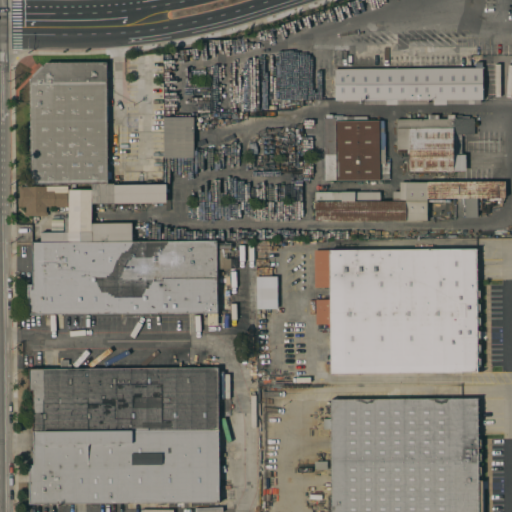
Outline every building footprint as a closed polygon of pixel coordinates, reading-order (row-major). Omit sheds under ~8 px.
[(92,184),(30,184),(30,79),(33,76),(32,75),(42,65),(43,66),(46,63),(106,62),(107,184),(92,184)] [(475,68),(475,62),(482,62),(482,68),(482,100),(480,100),(480,104),(446,104),(446,105),(433,105),(433,100),(428,100),(428,105),(363,105),(363,100),(342,100),(342,101),(339,101),(339,100),(334,100),(334,69),(475,68)] [(335,115),(342,115),(342,116),(346,116),(346,117),(354,117),(354,116),(359,116),(369,115),(369,121),(384,121),(384,132),(385,162),(389,162),(389,179),(335,180),(335,118),(335,115)] [(427,119),(427,115),(438,115),(438,119),(447,119),(447,115),(454,115),(462,115),(462,116),(469,116),(469,118),(474,118),(474,134),(453,135),(453,171),(409,171),(409,149),(397,149),(396,119),(427,119)] [(193,158),(163,158),(163,117),(193,117),(193,158)] [(335,180),(324,180),(323,118),(335,118),(335,180)] [(315,221),(314,192),(380,192),(380,201),(392,201),(392,192),(399,191),(399,182),(505,181),(505,198),(477,198),(477,206),(477,217),(465,217),(465,198),(426,198),(427,220),(315,221)] [(114,184),(114,185),(166,184),(166,203),(92,204),(92,184),(107,184),(114,184)] [(24,216),(24,212),(26,212),(26,207),(19,207),(19,186),(26,186),(26,187),(44,187),(44,186),(67,186),(67,207),(54,207),(46,207),(46,212),(47,212),(47,216),(24,216)] [(40,232),(64,232),(64,217),(69,217),(69,190),(91,190),(91,223),(131,223),(132,242),(41,242),(40,232)] [(490,206),(490,207),(487,207),(487,206),(477,206),(477,198),(500,199),(500,206),(490,206)] [(216,241),(216,243),(230,243),(231,258),(237,258),(237,269),(216,269),(217,296),(226,296),(226,299),(229,299),(229,313),(217,313),(217,326),(208,326),(207,313),(43,314),(43,315),(27,315),(27,284),(32,284),(32,242),(41,242),(132,242),(216,241)] [(330,373),(330,362),(315,362),(315,349),(329,349),(329,313),(315,313),(315,300),(329,299),(329,287),(314,287),(314,250),(476,249),(476,290),(479,290),(479,298),(476,298),(476,304),(479,304),(479,312),(476,312),(476,318),(479,318),(479,326),(476,326),(476,331),(480,331),(480,339),(476,339),(476,345),(480,345),(480,353),(476,353),(476,358),(480,358),(480,366),(477,366),(477,372),(330,373)] [(276,276),(255,276),(255,309),(276,309),(276,276)] [(44,503),(44,504),(29,504),(28,465),(33,465),(32,391),(29,391),(29,368),(43,368),(43,369),(218,368),(219,440),(226,439),(226,448),(218,449),(219,502),(44,503)] [(330,511),(330,400),(477,398),(478,440),(480,440),(480,448),(478,448),(478,453),(481,453),(481,461),(478,462),(478,467),(481,467),(481,475),(478,475),(478,481),(482,481),(482,511),(330,511)]
